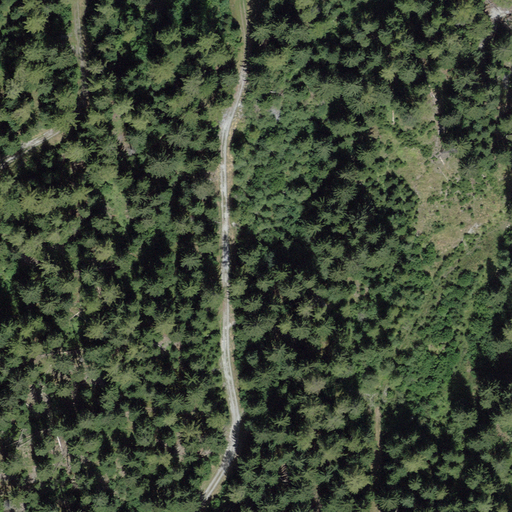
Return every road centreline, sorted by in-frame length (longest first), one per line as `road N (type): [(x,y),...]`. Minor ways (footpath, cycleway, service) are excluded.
road 1 (track): [(195,511),(231,440),(220,168),(242,51),(241,0)]
road 2 (track): [(364,511),(378,362),(502,211),(503,159)]
road 3 (track): [(77,0),(72,84),(55,131),(0,169)]
